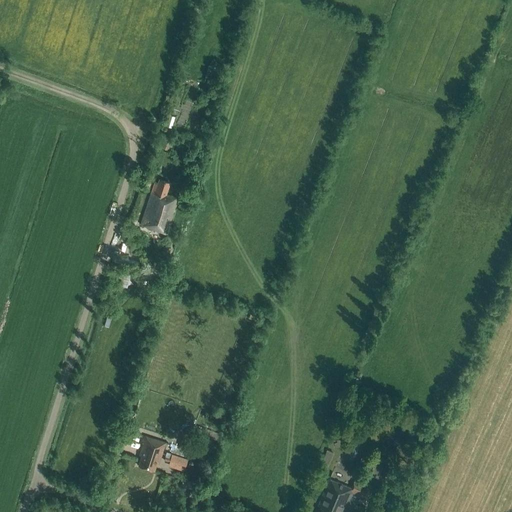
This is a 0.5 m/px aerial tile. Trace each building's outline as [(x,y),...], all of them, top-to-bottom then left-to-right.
[(175,117),(169,115),(165,126),(171,128),(175,117)] [(164,140),(161,146),(168,149),(170,142),(164,140)] [(166,233),(177,198),(166,194),(170,183),(159,179),(157,184),(154,183),(140,225),(166,233)] [(162,255),(167,257),(171,248),(165,246),(162,255)] [(130,287),(132,268),(122,266),(119,286),(130,287)] [(181,442),(213,454),(216,442),(190,435),(191,431),(186,429),(181,442)] [(159,461),(165,443),(143,436),(142,440),(144,441),(141,448),(143,449),(138,465),(155,470),(158,460),(159,461)] [(176,464),(179,456),(166,452),(163,460),(176,464)] [(363,453),(358,466),(362,468),(361,470),(382,478),(383,476),(385,476),(390,463),(363,453)] [(192,490),(195,482),(184,478),(181,486),(192,490)] [(369,498),(373,487),(355,480),(352,488),(330,479),(319,505),(322,507),(320,511),(344,511),(346,509),(344,509),(347,503),(348,503),(353,492),(369,498)] [(190,490),(188,496),(194,499),(196,492),(190,490)]
